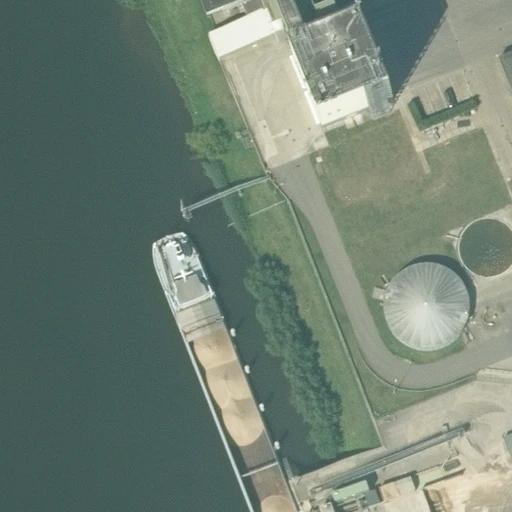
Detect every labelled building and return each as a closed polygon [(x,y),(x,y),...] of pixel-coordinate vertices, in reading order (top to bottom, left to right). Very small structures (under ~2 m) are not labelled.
[(201,0),(209,18),(242,5),(248,20),(265,13),(276,38),(287,34),(295,55),(293,56),(323,129),(395,99),(364,27),(311,50),(302,27),(323,19),(315,0),(201,0)] [(511,55),(499,61),(511,92),(511,55)] [(316,150),(337,205),(420,174),(399,119),(316,150)] [(386,297),(384,308),(386,320),(390,330),(397,339),(406,346),(416,350),(427,352),(438,350),(449,346),(458,339),(464,330),(469,320),(470,309),(469,297),(464,287),(458,278),(449,271),(438,267),(427,265),(416,267),(406,271),(397,278),(390,287),(386,297)] [(508,454),(511,452),(511,432),(502,436),(508,454)] [(310,504),(311,511),(325,511),(324,502),(310,504)]
